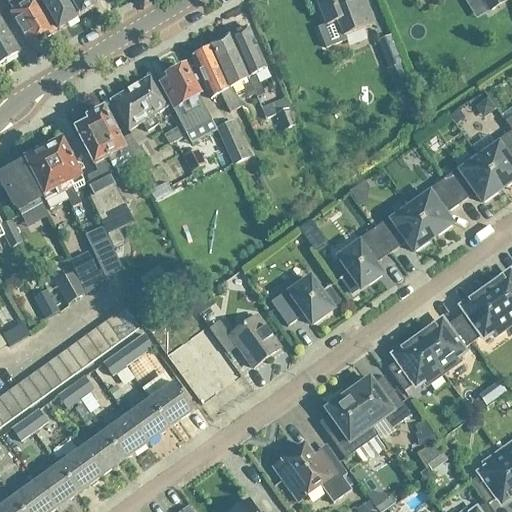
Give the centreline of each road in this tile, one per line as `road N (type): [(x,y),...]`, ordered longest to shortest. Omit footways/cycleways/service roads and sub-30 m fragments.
road 1 (residential): [(120,511),(490,244),(511,220)]
road 2 (tertiary): [(0,119),(15,100),(182,0)]
